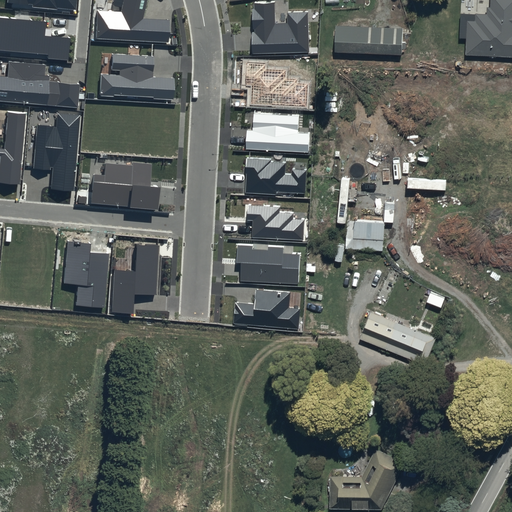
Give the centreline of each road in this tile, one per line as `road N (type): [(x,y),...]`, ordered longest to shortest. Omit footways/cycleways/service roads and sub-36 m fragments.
road 1 (residential): [(199,0),(206,69),(198,223)]
road 2 (residential): [(0,207),(198,223)]
